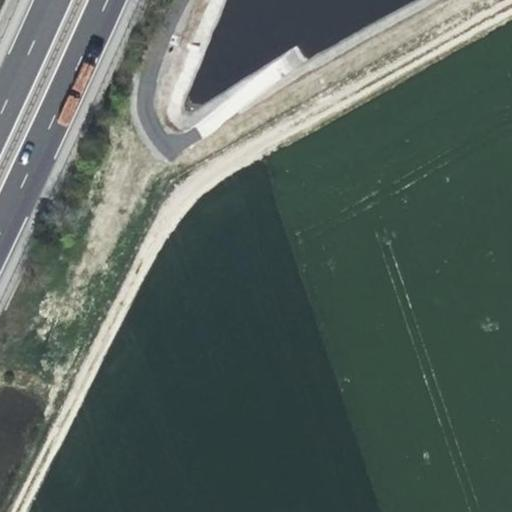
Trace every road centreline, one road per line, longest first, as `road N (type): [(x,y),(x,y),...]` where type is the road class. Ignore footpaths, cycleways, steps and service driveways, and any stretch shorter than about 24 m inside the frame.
road 1 (track): [(20,511),(182,187),(511,7)]
road 2 (motorway): [(0,238),(110,0)]
road 3 (motorway): [(52,0),(0,113)]
